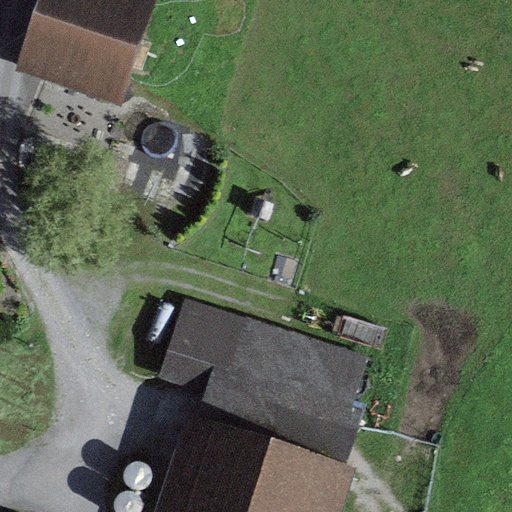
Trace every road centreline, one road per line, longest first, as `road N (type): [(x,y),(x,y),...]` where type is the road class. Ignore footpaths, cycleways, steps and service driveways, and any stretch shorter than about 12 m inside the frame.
road 1 (track): [(0,188),(75,332),(78,433),(32,492),(0,495)]
road 2 (track): [(18,0),(0,121)]
